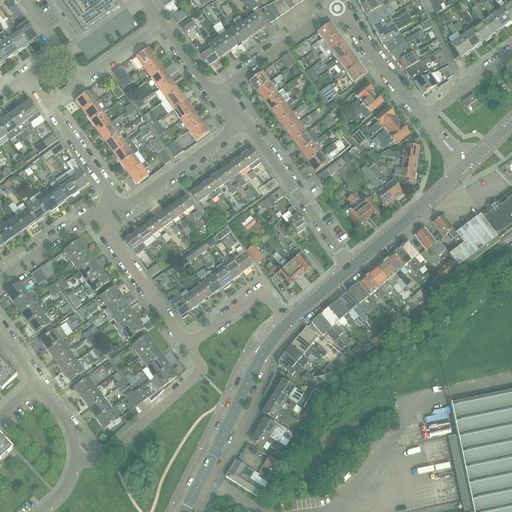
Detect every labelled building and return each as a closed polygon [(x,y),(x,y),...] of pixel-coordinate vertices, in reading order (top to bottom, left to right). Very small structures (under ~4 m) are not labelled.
[(60,0),(70,13),(84,33),(119,7),(114,0),(60,0)] [(175,1),(174,0),(158,0),(164,8),(175,1)] [(249,19),(244,22),(253,36),(264,28),(252,11),(258,7),(255,2),(253,0),(242,0),(241,2),(247,10),(244,12),(249,19)] [(281,0),(276,2),(284,14),(289,11),(281,0)] [(288,0),(281,0),(289,11),(294,7),(288,0)] [(373,0),(360,7),(364,14),(365,14),(366,17),(389,4),(394,1),(393,0),(373,0)] [(430,0),(437,14),(442,10),(437,0),(430,0)] [(486,0),(484,0),(483,0),(481,2),(491,16),(501,29),(510,23),(511,22),(502,8),(496,13),(488,2),(486,0)] [(495,0),(502,8),(511,22),(511,21),(511,2),(511,1),(506,5),(501,0),(495,0)] [(276,2),(271,5),(279,18),(284,14),(276,2)] [(391,9),(389,4),(366,17),(368,20),(371,27),(372,27),(389,17),(386,11),(391,9)] [(271,5),(265,8),(274,21),(279,18),(271,5)] [(190,7),(189,8),(183,13),(186,18),(194,13),(190,7)] [(478,9),(476,7),(472,9),(474,12),(480,20),(482,23),(491,36),(500,30),(501,29),(491,16),(486,20),(478,9)] [(274,21),(265,8),(260,10),(270,24),(274,21)] [(182,11),(180,13),(171,19),(176,25),(186,18),(183,13),(182,11)] [(391,21),(389,17),(372,27),(376,34),(375,34),(377,36),(410,18),(407,13),(391,21)] [(15,27),(28,45),(38,38),(22,15),(17,18),(20,21),(14,25),(15,27)] [(240,16),(234,20),(238,26),(232,30),(242,44),(253,36),(244,22),(240,16)] [(226,33),(220,37),(230,52),(237,47),(236,46),(240,43),(241,44),(242,44),(232,30),(223,17),(218,20),(223,26),(222,27),(226,33)] [(412,22),(410,18),(377,36),(378,39),(379,39),(383,46),(400,36),(397,31),(412,22)] [(180,27),(185,33),(194,26),(190,20),(180,27)] [(475,27),(472,30),(481,44),(490,37),(492,37),(491,36),(482,23),(480,20),(475,24),(474,26),(475,27)] [(453,27),(457,32),(458,32),(462,29),(458,23),(453,27)] [(314,51),(319,48),(338,34),(331,24),(317,34),(322,40),(312,47),(314,51)] [(14,35),(8,39),(18,52),(28,45),(15,27),(11,30),(14,35)] [(200,33),(204,40),(209,37),(204,30),(200,33)] [(472,30),(462,37),(472,51),(480,44),(480,45),(482,44),(481,44),(472,30)] [(387,53),(389,55),(424,35),(422,31),(409,38),(404,41),(401,36),(400,36),(383,46),(388,52),(387,53)] [(458,32),(457,32),(449,38),(449,40),(450,42),(446,45),(454,61),(460,57),(461,59),(462,58),(470,52),(472,51),(462,37),(458,32)] [(0,48),(8,59),(18,52),(8,39),(4,33),(0,35),(0,48)] [(322,61),(332,54),(332,53),(345,44),(338,34),(319,48),(323,54),(319,57),(322,61)] [(392,57),(397,64),(414,54),(411,49),(416,45),(427,40),(424,35),(389,55),(391,58),(392,57)] [(208,46),(211,50),(218,60),(226,55),(225,54),(229,51),(230,52),(220,37),(208,46)] [(198,42),(193,46),(208,67),(218,60),(211,50),(208,46),(203,49),(198,42)] [(329,71),(333,68),(352,54),(345,44),(332,53),(332,54),(337,60),(327,67),(329,71)] [(136,58),(143,69),(156,60),(148,49),(136,58)] [(431,57),(404,72),(406,75),(410,80),(411,81),(420,77),(428,72),(425,66),(430,63),(431,64),(437,61),(440,67),(447,64),(442,51),(431,57)] [(402,70),(404,72),(431,57),(429,52),(418,58),(415,53),(414,54),(397,64),(401,70),(402,70)] [(288,54),(281,60),(288,70),(296,65),(288,54)] [(337,81),(347,74),(347,73),(359,64),(352,54),(333,68),(338,75),(334,78),(337,81)] [(143,69),(151,79),(163,70),(156,60),(143,69)] [(347,73),(347,74),(354,84),(362,78),(367,74),(359,64),(347,73)] [(272,66),(266,71),(268,74),(275,70),(272,66)] [(453,76),(449,67),(440,70),(447,80),(453,76)] [(127,81),(119,69),(113,73),(121,85),(127,81)] [(151,79),(159,90),(171,81),(163,70),(151,79)] [(249,83),(256,93),(270,83),(262,73),(256,78),(256,77),(254,79),(249,83),(249,84),(249,83)] [(118,87),(109,75),(103,80),(112,92),(118,87)] [(256,93),(264,103),(277,94),(273,88),(277,86),(276,85),(283,80),(280,76),(270,83),(256,93)] [(423,81),(422,79),(415,84),(423,95),(426,93),(426,94),(430,91),(429,91),(436,86),(430,77),(429,76),(423,81)] [(159,90),(166,100),(179,92),(171,81),(159,90)] [(264,103),(271,113),(284,104),(280,98),(291,90),(294,88),(291,84),(277,94),(264,103)] [(350,107),(354,112),(375,94),(373,91),(368,85),(355,96),(358,100),(350,107)] [(320,93),(328,103),(333,99),(332,98),(337,95),(330,86),(320,93)] [(124,96),(118,87),(112,92),(118,100),(124,96)] [(75,102),(83,112),(99,101),(92,90),(75,102)] [(166,100),(174,111),(186,102),(179,92),(166,100)] [(375,94),(354,112),(347,117),(351,122),(361,114),(365,120),(372,115),(370,113),(383,102),(378,96),(377,97),(375,94)] [(467,99),(471,105),(477,100),(476,100),(473,95),(473,94),(467,99)] [(288,101),(291,105),(298,100),(295,96),(288,101)] [(140,97),(133,102),(136,106),(143,101),(140,97)] [(91,123),(103,114),(108,111),(100,100),(99,101),(83,112),(91,123)] [(41,116),(30,101),(26,104),(26,105),(20,109),(18,108),(27,121),(28,121),(34,129),(44,121),(41,117),(41,116)] [(145,105),(143,101),(136,106),(139,110),(145,105)] [(174,111),(181,121),(194,113),(186,102),(174,111)] [(327,109),(331,114),(338,107),(334,103),(327,109)] [(131,104),(124,109),(127,113),(133,108),(131,104)] [(271,113),(278,123),(292,114),(284,104),(271,113)] [(302,106),(295,111),(298,115),(305,110),(302,106)] [(12,114),(8,116),(25,139),(29,136),(25,130),(26,130),(22,125),(27,121),(18,108),(11,113),(12,114)] [(136,112),(133,108),(127,113),(130,116),(136,112)] [(382,128),(395,117),(388,108),(375,119),(378,123),(369,130),(374,135),(382,128)] [(154,109),(144,116),(151,127),(158,123),(161,121),(160,119),(157,121),(155,119),(156,118),(155,116),(157,114),(155,112),(156,111),(154,109)] [(181,121),(189,132),(201,123),(194,113),(181,121)] [(91,123),(98,133),(111,124),(103,114),(91,123)] [(278,123),(286,133),(299,123),(292,114),(278,123)] [(0,120),(0,127),(6,136),(7,136),(10,141),(17,137),(20,142),(25,139),(8,116),(4,119),(4,118),(0,120)] [(286,133),(293,143),(306,134),(302,128),(312,120),(309,116),(286,133)] [(377,138),(381,143),(402,126),(395,117),(382,128),(385,131),(377,138)] [(106,144),(118,135),(125,130),(117,119),(111,124),(98,133),(106,144)] [(165,133),(158,123),(151,127),(159,137),(165,133)] [(201,123),(189,132),(196,143),(209,134),(201,123)] [(146,125),(139,130),(142,134),(148,129),(146,125)] [(402,126),(381,143),(385,148),(394,141),(397,145),(404,139),(404,138),(410,134),(402,125),(402,126)] [(293,143),(300,153),(313,144),(310,139),(314,136),(313,135),(319,130),(316,126),(306,134),(293,143)] [(151,133),(148,129),(142,134),(145,137),(151,133)] [(351,137),(359,147),(367,140),(359,131),(351,137)] [(58,141),(54,134),(43,142),(47,148),(58,141)] [(106,144),(113,154),(131,141),(128,137),(123,141),(118,135),(106,144)] [(300,153),(307,163),(321,154),(316,148),(327,140),(324,136),(313,144),(300,153)] [(163,150),(156,139),(150,144),(157,154),(163,150)] [(113,154),(121,165),(133,156),(138,152),(131,141),(113,154)] [(47,148),(43,142),(37,147),(36,150),(39,155),(47,148)] [(175,142),(172,144),(166,148),(174,159),(182,153),(175,142)] [(61,144),(52,150),(50,152),(53,156),(54,158),(65,150),(61,144)] [(321,154),(307,163),(315,173),(314,173),(315,174),(328,164),(324,158),(327,155),(328,156),(337,149),(333,145),(321,154)] [(381,157),(392,159),(400,160),(417,162),(418,154),(417,154),(418,147),(407,145),(406,152),(403,152),(402,154),(399,153),(399,154),(393,153),(392,154),(391,151),(381,154),(381,157)] [(171,161),(163,150),(157,154),(165,165),(171,161)] [(252,150),(242,157),(249,167),(251,171),(262,163),(252,150)] [(26,164),(37,156),(34,151),(23,159),(26,164)] [(53,156),(50,152),(43,157),(46,161),(53,156)] [(121,165),(128,175),(141,166),(133,156),(121,165)] [(16,160),(21,167),(26,163),(21,157),(16,160)] [(242,157),(232,164),(239,174),(249,167),(242,157)] [(387,162),(386,168),(415,172),(417,162),(400,160),(392,159),(392,163),(387,162)] [(80,171),(72,160),(67,164),(75,176),(70,179),(79,192),(86,187),(85,186),(89,184),(80,171)] [(341,160),(325,171),(328,176),(328,177),(329,177),(330,178),(336,173),(346,185),(355,178),(341,160)] [(141,166),(128,175),(136,186),(149,177),(144,171),(149,167),(145,163),(141,166)] [(232,164),(221,171),(229,182),(234,177),(242,188),(246,185),(239,174),(232,164)] [(415,172),(386,168),(380,166),(379,169),(390,177),(393,177),(393,176),(395,176),(395,177),(399,177),(399,179),(404,180),(404,183),(413,185),(413,181),(414,181),(415,172)] [(375,194),(379,200),(385,207),(391,202),(393,200),(376,180),(372,174),(365,167),(361,170),(374,187),(378,192),(375,194)] [(4,171),(1,173),(5,179),(12,174),(10,170),(4,169),(4,171)] [(377,169),(372,174),(376,180),(393,200),(394,201),(394,200),(393,199),(396,198),(396,199),(403,193),(393,181),(389,184),(385,179),(382,175),(377,169)] [(221,171),(211,179),(218,189),(224,185),(232,196),(236,192),(229,182),(221,171)] [(328,176),(325,171),(317,177),(321,182),(328,177),(328,176)] [(248,175),(252,181),(257,178),(253,172),(248,175)] [(66,174),(55,181),(68,199),(71,196),(72,197),(79,192),(70,179),(66,174)] [(49,185),(53,191),(49,194),(58,207),(65,203),(64,202),(68,199),(55,181),(51,176),(47,179),(51,184),(49,185)] [(15,179),(8,184),(14,192),(21,187),(15,179)] [(211,179),(201,186),(208,196),(212,201),(222,194),(218,189),(211,179)] [(274,180),(266,186),(263,187),(268,193),(278,186),(274,180)] [(208,196),(201,186),(190,194),(198,204),(208,196)] [(34,188),(30,191),(47,214),(50,211),(56,206),(57,208),(58,207),(49,194),(43,198),(40,193),(39,194),(34,188)] [(345,190),(351,197),(368,219),(371,217),(372,217),(373,217),(374,217),(378,214),(378,213),(379,212),(369,200),(364,204),(362,201),(360,202),(349,188),(345,190)] [(280,189),(272,195),(270,197),(275,203),(285,196),(280,189)] [(33,205),(27,210),(37,223),(44,218),(43,217),(47,214),(30,191),(25,195),(33,205)] [(449,255),(453,260),(459,267),(511,226),(511,191),(481,216),(480,215),(479,216),(480,216),(473,222),(472,221),(471,222),(472,222),(465,228),(464,227),(464,228),(457,234),(456,233),(456,234),(462,242),(458,246),(459,247),(449,255)] [(186,197),(175,204),(183,215),(193,208),(192,205),(186,197)] [(368,219),(351,197),(347,200),(351,205),(343,211),(347,217),(349,216),(359,228),(360,227),(360,228),(365,224),(364,224),(365,223),(365,222),(368,219)] [(18,202),(23,209),(27,205),(23,199),(18,202)] [(13,213),(17,217),(25,229),(29,227),(29,226),(35,221),(36,223),(37,223),(27,210),(22,214),(18,208),(17,209),(10,200),(7,202),(9,206),(9,207),(13,213)] [(207,204),(211,209),(215,206),(212,201),(207,204)] [(175,204),(165,212),(173,222),(183,215),(175,204)] [(4,210),(9,216),(13,213),(9,207),(4,210)] [(286,224),(288,222),(297,235),(307,227),(299,215),(298,215),(293,207),(288,211),(289,212),(282,217),(286,224)] [(165,212),(155,219),(163,229),(173,222),(165,212)] [(197,212),(192,215),(196,221),(201,218),(197,212)] [(17,217),(6,225),(15,237),(14,236),(21,232),(21,233),(25,229),(17,217)] [(448,234),(458,246),(462,242),(456,234),(443,217),(433,224),(440,233),(435,237),(438,242),(439,241),(442,239),(448,234)] [(155,219),(145,226),(153,236),(163,229),(155,219)] [(182,223),(186,229),(191,225),(187,219),(182,223)] [(273,228),(284,240),(289,235),(279,223),(273,228)] [(0,227),(0,239),(4,245),(8,242),(7,241),(14,237),(14,238),(15,237),(6,225),(1,229),(0,227)] [(145,226),(135,234),(146,248),(152,244),(156,250),(156,249),(158,251),(161,249),(153,236),(145,226)] [(172,230),(176,235),(180,232),(176,227),(172,230)] [(216,236),(220,241),(230,233),(227,228),(216,236)] [(446,250),(439,241),(438,242),(436,244),(425,230),(415,237),(426,252),(431,248),(437,254),(439,255),(446,250)] [(146,249),(146,248),(135,234),(125,241),(132,251),(136,256),(146,249)] [(162,237),(166,243),(170,240),(166,234),(162,237)] [(213,238),(206,243),(210,249),(217,244),(213,238)] [(68,256),(72,262),(87,251),(86,252),(82,246),(83,246),(80,241),(64,252),(68,257),(68,256)] [(206,243),(195,251),(199,257),(210,249),(206,243)] [(217,246),(224,256),(228,253),(221,243),(217,246)] [(403,248),(401,249),(420,271),(423,268),(415,258),(418,255),(408,243),(403,247),(402,247),(403,248)] [(296,258),(292,262),(304,275),(306,273),(307,273),(310,271),(310,269),(312,267),(307,261),(292,244),(289,247),(293,252),(292,253),(296,258)] [(247,252),(257,264),(263,258),(253,247),(247,252)] [(241,257),(234,262),(243,274),(254,266),(240,248),(236,251),(241,257)] [(398,251),(394,255),(404,267),(408,264),(416,274),(420,271),(401,249),(401,248),(400,249),(401,250),(399,251),(399,250),(398,251)] [(76,268),(79,273),(94,262),(91,257),(90,258),(86,252),(87,252),(87,251),(72,262),(76,268)] [(199,257),(195,251),(185,258),(185,259),(188,264),(199,257)] [(284,269),(287,272),(295,282),(299,279),(300,279),(303,277),(303,275),(304,275),(292,262),(289,265),(284,260),(283,261),(276,253),(272,256),(284,269)] [(385,262),(404,284),(406,287),(407,287),(411,283),(405,276),(409,273),(404,267),(394,255),(387,260),(387,261),(386,262),(385,262)] [(57,264),(54,260),(45,266),(53,276),(58,273),(54,266),(57,264)] [(459,267),(453,260),(436,274),(439,277),(440,277),(444,281),(460,268),(459,267)] [(83,277),(87,282),(102,272),(101,272),(97,267),(97,266),(94,262),(79,273),(82,277),(83,277)] [(234,262),(224,269),(232,281),(243,274),(234,262)] [(404,284),(385,262),(385,263),(383,264),(377,269),(387,282),(387,281),(393,288),(397,284),(402,290),(406,287),(404,284)] [(295,282),(287,272),(284,269),(280,272),(276,267),(275,269),(270,263),(266,267),(281,284),(282,284),(287,289),(289,287),(291,287),(293,285),(293,284),(295,282)] [(157,264),(147,272),(151,278),(161,271),(157,264)] [(219,273),(213,277),(222,289),(223,288),(224,291),(231,286),(229,284),(232,281),(224,269),(221,265),(216,268),(219,273)] [(53,276),(45,266),(40,269),(48,280),(53,276)] [(206,275),(200,280),(212,296),(222,289),(213,277),(207,268),(202,271),(206,275)] [(48,280),(40,269),(32,276),(35,280),(38,277),(43,283),(48,280)] [(387,282),(377,269),(371,274),(371,275),(369,277),(368,276),(382,293),(385,290),(382,286),(387,282)] [(102,272),(87,282),(91,288),(91,289),(85,293),(88,298),(109,282),(106,278),(105,278),(101,273),(102,272)] [(154,281),(158,288),(169,280),(164,274),(154,281)] [(195,283),(189,287),(201,304),(212,296),(200,280),(196,275),(192,278),(195,283)] [(385,297),(382,293),(368,276),(367,277),(368,277),(365,279),(359,284),(369,297),(377,290),(383,298),(385,297)] [(440,277),(439,277),(431,284),(432,284),(431,285),(439,294),(440,293),(439,291),(446,284),(444,281),(440,277)] [(62,278),(56,283),(59,287),(66,282),(62,278)] [(69,287),(66,282),(59,287),(62,292),(69,287)] [(25,287),(22,283),(6,293),(10,298),(10,297),(14,303),(14,304),(27,294),(23,289),(25,287)] [(189,295),(182,299),(191,311),(201,304),(189,287),(186,283),(182,286),(189,295)] [(53,284),(47,289),(50,293),(56,289),(53,284)] [(357,285),(348,293),(367,315),(372,311),(364,301),(368,298),(357,285)] [(428,292),(432,298),(437,294),(433,288),(428,292)] [(60,293),(56,289),(50,293),(53,298),(60,293)] [(104,303),(108,308),(121,299),(120,299),(116,294),(117,293),(114,289),(98,300),(102,304),(104,303)] [(422,289),(414,296),(420,304),(429,296),(422,289)] [(191,311),(182,299),(176,290),(171,293),(175,298),(169,302),(172,307),(180,319),(191,311)] [(31,292),(27,294),(14,304),(15,304),(19,309),(18,310),(21,314),(36,303),(39,301),(36,297),(35,297),(31,292)] [(353,302),(347,294),(337,302),(349,316),(354,322),(359,318),(364,324),(369,320),(353,302)] [(420,304),(414,296),(406,304),(412,311),(420,304)] [(71,303),(74,308),(80,303),(77,299),(71,303)] [(109,323),(113,320),(129,309),(125,305),(121,300),(121,299),(108,308),(104,311),(108,317),(106,319),(109,323)] [(337,302),(328,310),(342,326),(349,334),(358,326),(354,322),(349,316),(337,302)] [(40,307),(36,303),(21,314),(24,318),(25,318),(29,323),(28,324),(42,315),(38,309),(40,307)] [(71,310),(68,305),(62,310),(65,314),(71,310)] [(85,309),(78,314),(83,320),(84,320),(86,324),(90,322),(86,318),(89,316),(85,309)] [(118,332),(122,329),(136,319),(135,320),(131,314),(132,314),(129,309),(113,320),(116,324),(113,326),(118,332)] [(342,326),(328,310),(319,317),(338,339),(343,334),(339,329),(342,326)] [(398,312),(389,320),(395,326),(403,319),(399,314),(398,312)] [(42,315),(28,324),(29,324),(33,329),(33,330),(36,335),(51,324),(48,319),(46,320),(42,315)] [(79,320),(76,316),(70,320),(73,325),(79,320)] [(338,339),(319,317),(311,324),(322,337),(327,333),(335,341),(338,339)] [(122,329),(126,334),(124,336),(128,341),(143,330),(140,325),(139,326),(135,320),(136,320),(136,319),(122,329)] [(48,351),(61,342),(67,338),(59,327),(40,341),(44,346),(45,345),(49,351),(48,351)] [(95,327),(89,331),(92,335),(98,331),(95,327)] [(383,333),(388,339),(396,332),(391,327),(383,333)] [(306,328),(299,338),(320,355),(324,358),(327,353),(314,343),(318,338),(306,328)] [(92,335),(89,331),(83,335),(86,340),(92,335)] [(101,336),(98,331),(92,335),(95,340),(101,336)] [(74,336),(76,342),(83,340),(81,334),(74,336)] [(95,340),(92,335),(86,340),(89,344),(95,340)] [(136,351),(141,357),(155,347),(155,346),(154,347),(150,341),(151,341),(148,336),(132,347),(136,352),(136,351)] [(299,338),(292,346),(307,359),(311,354),(317,359),(320,355),(299,338)] [(52,357),(55,361),(71,351),(68,347),(66,348),(61,342),(48,351),(48,352),(49,351),(53,357),(52,357)] [(364,349),(368,353),(375,347),(371,343),(364,349)] [(105,351),(108,355),(114,351),(111,346),(105,351)] [(285,354),(300,367),(303,370),(310,361),(307,359),(292,346),(285,354)] [(144,363),(147,368),(162,357),(160,352),(159,353),(155,347),(156,347),(155,347),(141,357),(144,362),(144,363)] [(358,360),(349,349),(342,356),(351,364),(358,360)] [(62,372),(63,372),(76,362),(72,356),(74,355),(71,351),(55,361),(58,366),(59,365),(63,371),(62,372)] [(105,357),(102,353),(96,357),(99,362),(105,357)] [(300,367),(285,354),(284,355),(280,360),(279,361),(278,362),(278,366),(292,377),(295,373),(300,367)] [(351,364),(342,356),(333,366),(338,370),(351,364)] [(113,362),(116,366),(122,362),(119,357),(113,362)] [(151,372),(155,377),(170,367),(169,367),(165,362),(166,361),(162,357),(147,368),(150,372),(151,372)] [(15,377),(11,372),(0,360),(0,388),(2,390),(17,376),(17,375),(15,377)] [(76,362),(63,372),(64,371),(68,377),(67,378),(70,382),(85,371),(82,367),(80,368),(76,362)] [(113,368),(110,363),(104,368),(107,372),(113,368)] [(170,367),(155,377),(151,380),(158,391),(177,377),(174,373),(173,373),(169,368),(170,367)] [(318,369),(312,376),(317,377),(322,377),(326,375),(322,372),(318,369)] [(334,372),(332,373),(326,375),(322,377),(317,377),(318,377),(327,383),(334,372)] [(131,373),(124,378),(127,382),(134,377),(131,373)] [(312,376),(308,373),(304,377),(312,383),(314,384),(318,377),(317,377),(312,376)] [(117,383),(115,384),(118,388),(125,384),(117,374),(113,377),(117,383)] [(137,382),(134,377),(127,382),(131,387),(137,382)] [(82,399),(96,389),(92,383),(93,382),(90,378),(75,389),(78,393),(79,393),(83,398),(82,399)] [(282,381),(275,392),(288,399),(297,404),(303,394),(282,381)] [(128,389),(125,384),(118,388),(122,393),(128,389)] [(140,388),(135,392),(143,402),(152,395),(148,390),(144,393),(140,388)] [(86,405),(89,409),(105,398),(102,394),(100,395),(96,389),(82,399),(83,399),(87,404),(86,405)] [(511,511),(511,391),(452,404),(474,511),(511,511)] [(135,392),(131,395),(138,405),(143,402),(135,392)] [(275,392),(269,403),(281,410),(285,404),(290,407),(289,409),(293,411),(297,404),(288,399),(275,392)] [(138,405),(131,395),(126,398),(129,403),(125,406),(129,412),(138,405)] [(96,420),(97,419),(111,409),(106,403),(108,402),(105,398),(89,409),(92,413),(91,414),(96,420)] [(307,402),(304,408),(310,412),(314,406),(307,402)] [(269,403),(262,413),(274,421),(278,415),(283,418),(282,420),(286,422),(290,415),(281,410),(269,403)] [(111,409),(97,419),(96,420),(100,426),(101,426),(104,430),(107,428),(109,431),(121,422),(119,419),(120,419),(116,414),(114,415),(111,409)] [(264,419),(257,431),(270,438),(279,443),(281,439),(285,432),(264,419)] [(257,431),(251,441),(263,449),(267,443),(272,446),(271,448),(275,450),(279,443),(270,438),(257,431)] [(0,461),(2,459),(3,461),(4,460),(2,459),(12,450),(0,436),(0,461)] [(259,475),(257,477),(268,484),(271,479),(274,474),(280,464),(269,457),(263,467),(260,472),(260,473),(259,475)] [(236,461),(226,478),(234,483),(259,499),(265,490),(268,484),(257,477),(259,475),(244,466),(236,461)]
